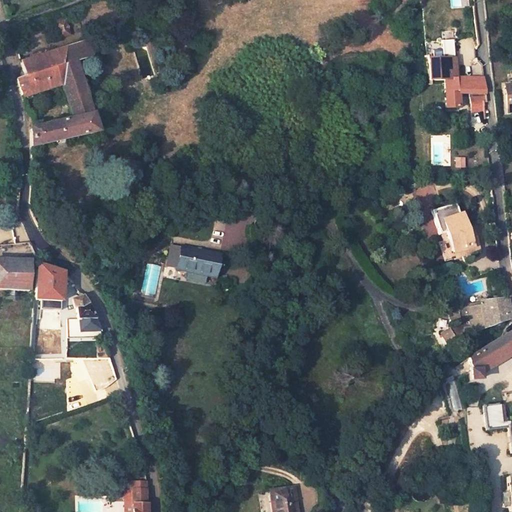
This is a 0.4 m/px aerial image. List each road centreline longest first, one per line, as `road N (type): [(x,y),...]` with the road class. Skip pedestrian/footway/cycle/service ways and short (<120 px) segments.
road 1 (residential): [(154,511),(154,481),(92,291),(45,249),(22,212),(26,159),(0,18)]
road 2 (unknown): [(451,277),(435,281),(421,305),(401,305),(374,290),(330,227),(316,222),(302,230),(263,394),(202,511)]
road 3 (residential): [(481,0),(502,259),(511,295)]
